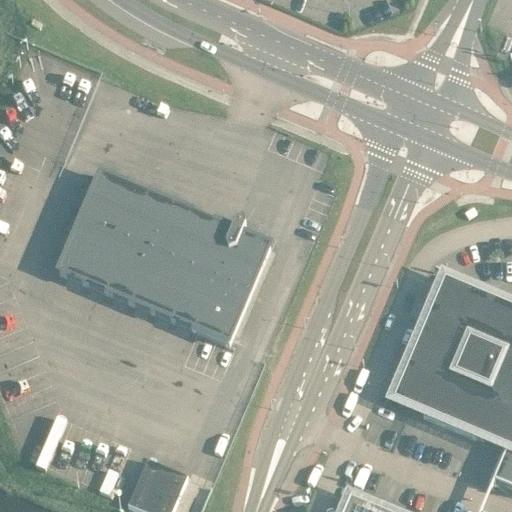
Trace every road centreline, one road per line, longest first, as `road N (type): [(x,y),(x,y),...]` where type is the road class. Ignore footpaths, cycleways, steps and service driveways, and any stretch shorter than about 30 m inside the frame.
road 1 (tertiary): [(393,123),(280,410),(251,511)]
road 2 (tertiary): [(258,511),(430,137)]
road 3 (tertiary): [(129,0),(393,123)]
road 4 (tertiary): [(410,89),(187,0)]
